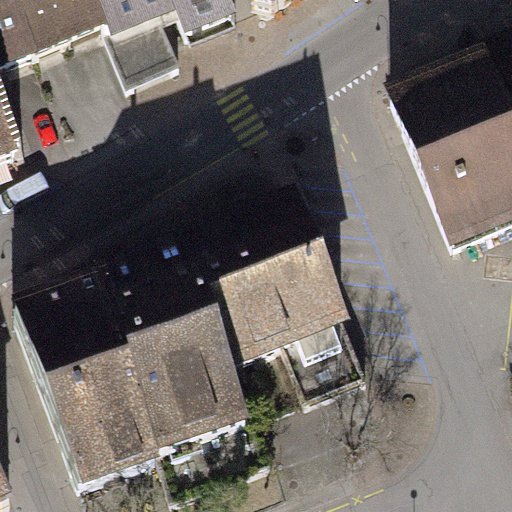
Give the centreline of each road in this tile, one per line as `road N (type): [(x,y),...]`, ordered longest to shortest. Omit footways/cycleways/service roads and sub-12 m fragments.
road 1 (residential): [(489,459),(327,71)]
road 2 (secondary): [(0,252),(117,195),(327,71)]
road 3 (residential): [(361,511),(489,459)]
road 4 (secondary): [(327,71),(424,0)]
